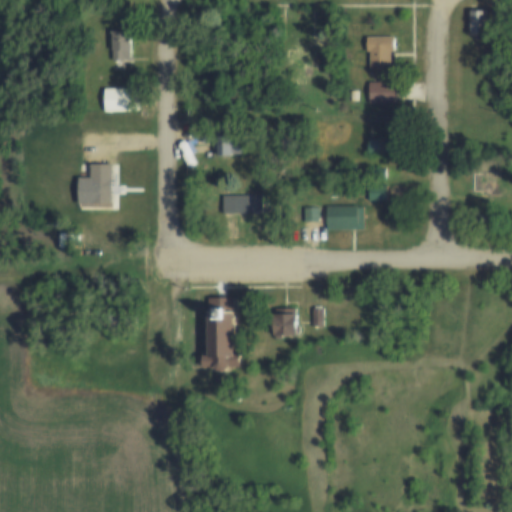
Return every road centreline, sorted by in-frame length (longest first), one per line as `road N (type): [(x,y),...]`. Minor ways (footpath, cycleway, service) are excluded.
road 1 (residential): [(511,260),(192,261),(179,241)]
road 2 (residential): [(449,260),(447,0)]
road 3 (residential): [(179,241),(167,215),(164,0)]
